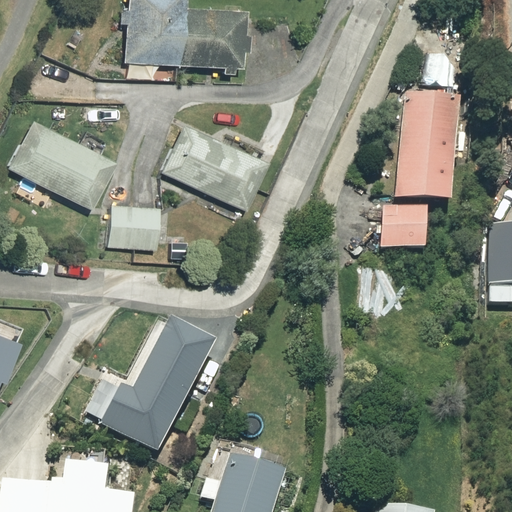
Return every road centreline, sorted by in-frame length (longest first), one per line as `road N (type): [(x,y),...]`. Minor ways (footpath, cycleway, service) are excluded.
road 1 (residential): [(376,0),(253,266),(233,288),(87,289)]
road 2 (residential): [(87,289),(0,418)]
